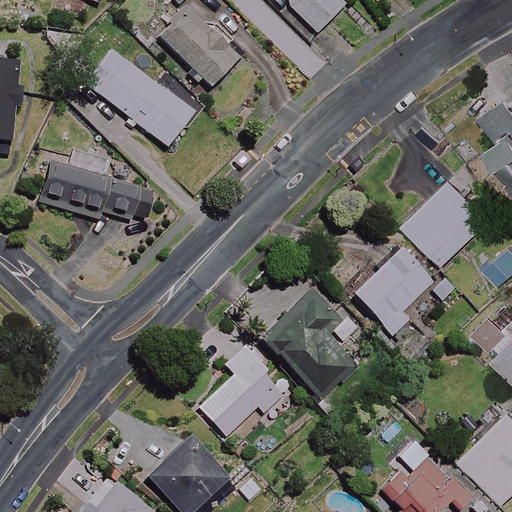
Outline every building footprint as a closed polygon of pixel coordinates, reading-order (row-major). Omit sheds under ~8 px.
[(331,0),(285,0),(289,11),(313,35),(341,7),(331,0)] [(235,58),(179,11),(151,42),(208,90),(235,58)] [(188,111),(108,52),(83,86),(166,148),(181,127),(185,131),(203,107),(195,101),(188,111)] [(0,62),(0,155),(7,157),(18,65),(0,62)] [(511,133),(511,114),(505,102),(479,118),(495,144),(484,150),(511,197),(511,134),(511,133)] [(105,164),(71,153),(65,169),(47,163),(44,173),(35,204),(98,224),(101,214),(138,226),(149,193),(101,177),(105,164)] [(491,219),(452,178),(403,224),(442,266),(491,219)] [(429,284),(394,248),(373,268),(375,270),(349,296),(389,337),(406,321),(398,314),(429,284)] [(315,282),(298,299),(272,273),(235,310),(261,336),(256,340),(318,402),(352,368),(323,339),(337,325),(328,317),(339,306),(315,282)] [(511,322),(506,328),(491,313),(467,337),(495,365),(511,381),(511,322)] [(365,328),(351,314),(337,329),(351,343),(365,328)] [(262,371),(240,348),(221,367),(230,376),(196,410),(223,438),(254,408),(261,414),(279,397),(258,375),(262,371)] [(422,408),(413,396),(399,408),(408,420),(422,408)] [(511,494),(511,410),(511,409),(460,459),(504,502),(511,494)] [(191,511),(223,481),(183,440),(143,479),(175,511),(191,511)] [(467,499),(411,442),(395,458),(402,465),(377,490),(398,511),(397,511),(436,511),(447,502),(455,511),(467,499)] [(148,511),(108,482),(88,509),(81,504),(74,511),(148,511)]
